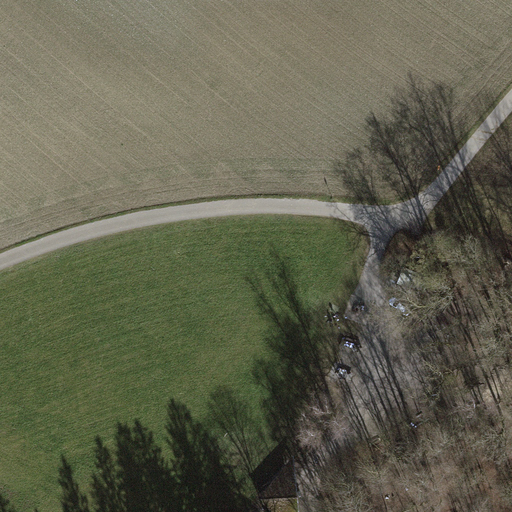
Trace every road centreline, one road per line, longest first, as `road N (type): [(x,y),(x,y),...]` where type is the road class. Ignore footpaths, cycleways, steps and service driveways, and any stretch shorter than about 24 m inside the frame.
road 1 (track): [(0,266),(119,228),(229,208),(397,217)]
road 2 (track): [(397,217),(376,261),(375,387),(307,463),(315,511)]
road 3 (track): [(397,217),(442,185),(511,99)]
